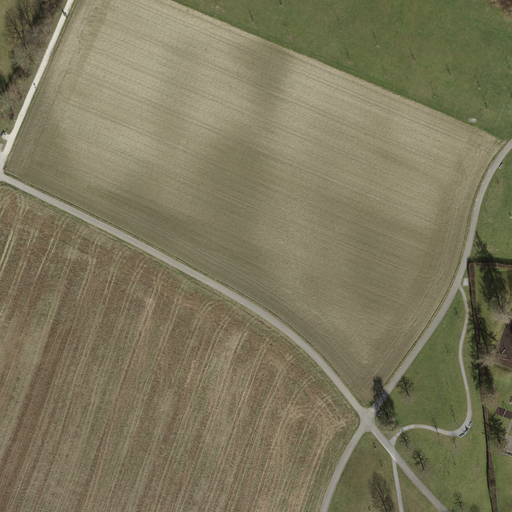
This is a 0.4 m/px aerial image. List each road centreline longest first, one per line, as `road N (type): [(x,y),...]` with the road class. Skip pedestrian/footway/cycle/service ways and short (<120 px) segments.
road 1 (track): [(0,177),(254,306),(309,349),(446,511)]
road 2 (track): [(320,511),(364,417),(444,309),(478,203),(511,144)]
